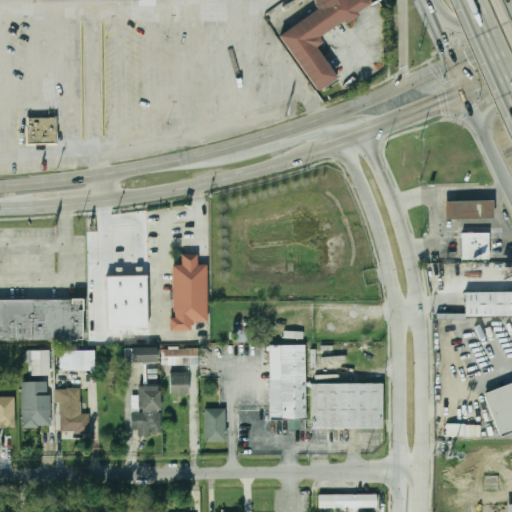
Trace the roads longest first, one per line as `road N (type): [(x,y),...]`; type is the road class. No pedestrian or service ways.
road 1 (residential): [(425,470),(0,474)]
road 2 (secondary): [(345,140),(383,230),(398,292),(400,511)]
road 3 (secondary): [(425,470),(423,312),(413,264)]
road 4 (secondary): [(191,159),(0,184)]
road 5 (secondary): [(413,264),(372,132)]
road 6 (secondary): [(108,199),(244,177)]
road 7 (secondary): [(405,83),(286,133)]
